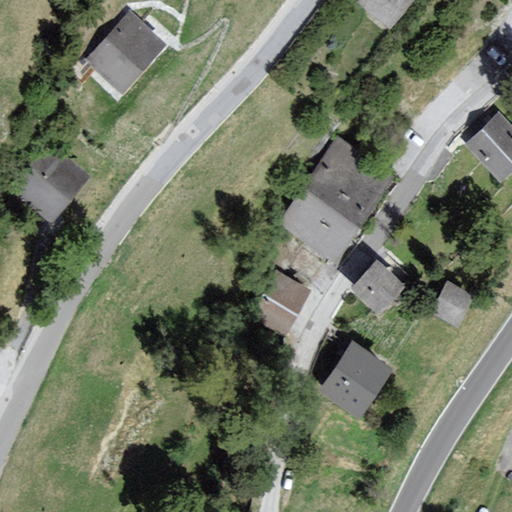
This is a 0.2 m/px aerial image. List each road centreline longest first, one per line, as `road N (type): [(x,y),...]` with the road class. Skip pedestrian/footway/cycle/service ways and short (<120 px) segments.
road 1 (residential): [(301,0),(137,198),(60,314),(0,445)]
road 2 (residential): [(282,511),(333,317),(426,149),(511,64)]
road 3 (tertiary): [(511,337),(448,428),(404,511)]
